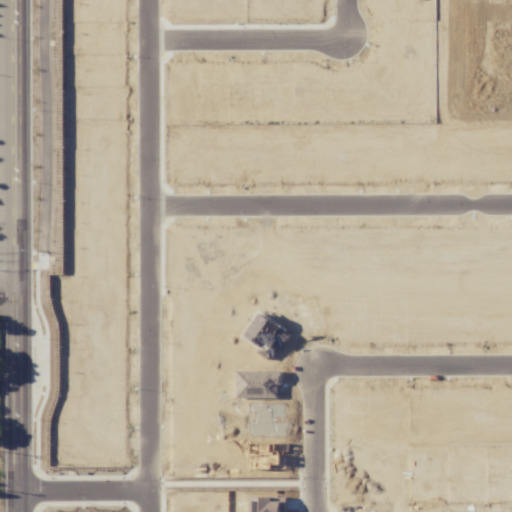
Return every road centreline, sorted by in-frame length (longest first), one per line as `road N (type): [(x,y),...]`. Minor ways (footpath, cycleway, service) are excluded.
road 1 (residential): [(18,511),(15,0)]
road 2 (residential): [(149,490),(145,0)]
road 3 (residential): [(147,207),(511,203)]
road 4 (residential): [(321,511),(313,384),(325,364),(511,364)]
road 5 (residential): [(347,0),(340,40),(146,37)]
road 6 (residential): [(18,491),(149,490),(149,511)]
